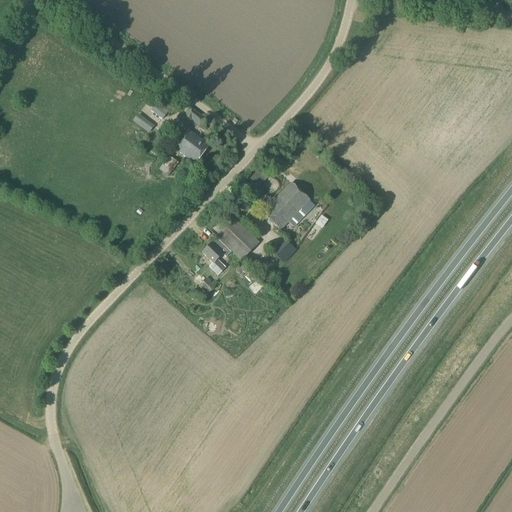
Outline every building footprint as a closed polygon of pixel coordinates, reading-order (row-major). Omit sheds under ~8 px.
[(151,108),(145,117),(156,125),(162,117),(151,108)] [(192,122),(199,128),(205,120),(198,114),(192,122)] [(143,120),(137,116),(133,122),(138,126),(143,120)] [(143,130),(148,133),(153,128),(148,124),(143,130)] [(194,165),(208,146),(189,131),(174,150),(194,165)] [(153,143),(158,147),(162,142),(158,138),(153,143)] [(168,177),(178,164),(169,156),(159,170),(168,177)] [(266,179),(267,179),(259,171),(258,172),(242,189),(250,197),(266,179)] [(280,231),(308,201),(291,184),(262,214),(280,231)] [(325,217),(319,225),(325,230),(331,221),(325,217)] [(241,262),(259,244),(235,220),(217,239),(241,262)] [(230,253),(217,240),(212,245),(211,244),(201,254),(211,263),(208,267),(217,276),(224,268),(217,261),(222,255),(222,254),(225,257),(230,253)] [(292,244),(279,256),(288,265),(301,252),(292,244)] [(261,245),(257,248),(261,257),(266,254),(261,245)] [(216,288),(206,278),(198,285),(208,295),(216,288)]
